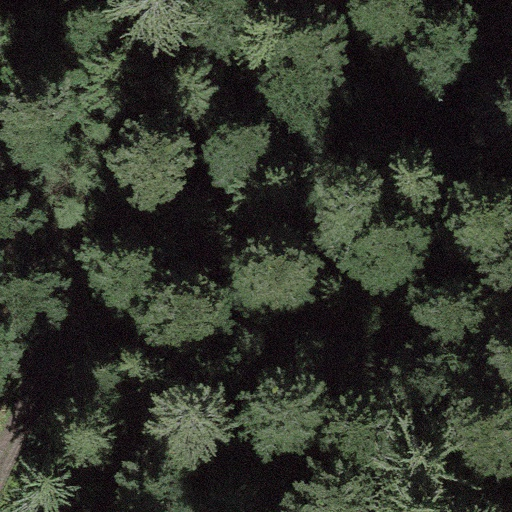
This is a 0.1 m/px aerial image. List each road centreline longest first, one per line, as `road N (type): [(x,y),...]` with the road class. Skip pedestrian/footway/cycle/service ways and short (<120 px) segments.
road 1 (track): [(0,235),(75,338),(225,511)]
road 2 (track): [(0,480),(75,338)]
